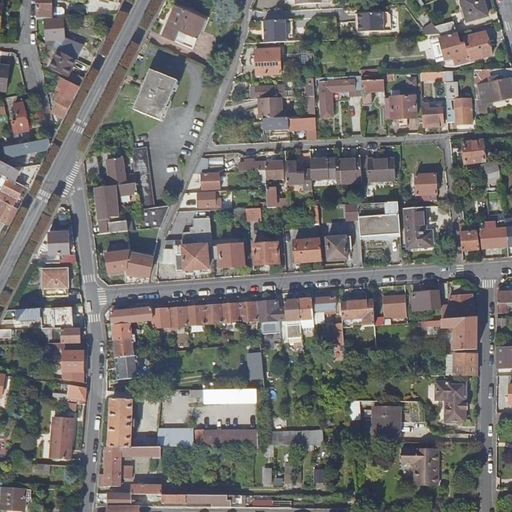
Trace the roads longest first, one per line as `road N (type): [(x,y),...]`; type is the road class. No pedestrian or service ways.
road 1 (residential): [(92,297),(487,268)]
road 2 (residential): [(487,268),(487,511)]
road 3 (residential): [(88,511),(99,388),(92,297)]
road 4 (tertiary): [(57,171),(144,0)]
road 5 (residential): [(57,171),(76,190),(92,297)]
road 6 (tertiary): [(0,281),(57,171)]
